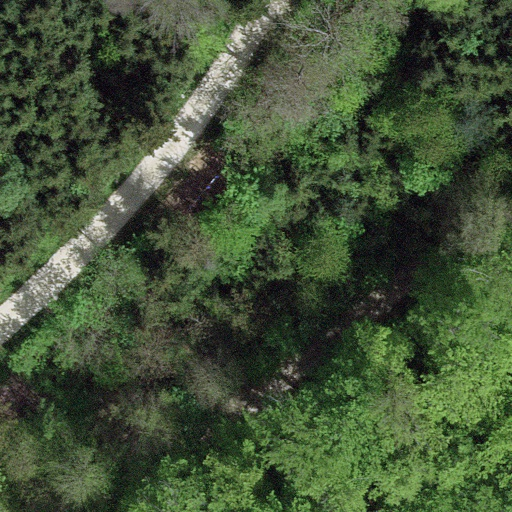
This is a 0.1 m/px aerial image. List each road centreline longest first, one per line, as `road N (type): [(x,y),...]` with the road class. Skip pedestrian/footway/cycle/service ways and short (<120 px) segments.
road 1 (track): [(29,511),(268,373),(511,203)]
road 2 (track): [(265,0),(157,162),(0,335)]
